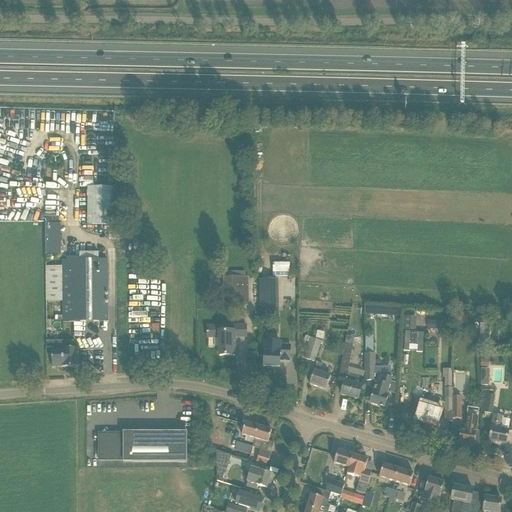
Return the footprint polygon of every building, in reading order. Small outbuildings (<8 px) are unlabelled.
[(88,194),(87,225),(114,225),(115,195),(88,194)] [(45,237),(45,253),(60,253),(60,222),(45,222),(45,237)] [(62,260),(62,267),(47,267),(48,301),(62,301),(62,322),(108,322),(108,312),(107,260),(99,260),(93,260),(62,260)] [(273,262),(272,276),(289,276),(290,262),(273,262)] [(226,277),(223,277),(224,303),(249,303),(249,276),(248,276),(248,271),(226,271),(226,277)] [(261,312),(278,312),(277,279),(260,279),(261,312)] [(285,295),(295,295),(295,283),(284,283),(285,295)] [(415,331),(416,317),(403,316),(402,330),(415,331)] [(428,321),(427,329),(438,329),(439,321),(428,321)] [(244,325),(207,325),(207,337),(219,337),(219,356),(234,355),(234,336),(245,335),(244,325)] [(416,344),(416,352),(422,352),(423,333),(405,332),(403,351),(409,351),(410,344),(416,344)] [(314,362),(321,341),(310,337),(303,358),(314,362)] [(72,341),(46,341),(46,348),(52,348),(52,349),(51,349),(52,368),(52,367),(62,366),(62,367),(65,367),(65,366),(69,366),(69,367),(78,367),(78,349),(72,349),(72,341)] [(290,349),(290,346),(280,346),(280,342),(264,342),(263,367),(279,367),(279,357),(289,357),(289,359),(290,349)] [(345,342),(340,368),(348,369),(353,343),(345,342)] [(374,381),(374,354),(370,356),(365,353),(365,381),(374,381)] [(309,384),(326,390),(329,381),(331,376),(322,373),(320,372),(323,364),(317,362),(312,375),(309,384)] [(481,384),(489,384),(488,368),(481,368),(481,384)] [(362,377),(354,375),(347,373),(341,395),(358,399),(362,386),(360,386),(362,377)] [(384,407),(387,398),(388,395),(387,395),(392,379),(378,374),(373,391),(372,394),(370,403),(384,407)] [(480,412),(492,414),(495,395),(483,394),(480,412)] [(439,425),(441,415),(443,410),(434,408),(437,398),(431,396),(428,406),(426,411),(423,420),(439,425)] [(461,420),(461,397),(452,397),(453,419),(461,420)] [(467,409),(467,416),(466,415),(464,429),(460,429),(459,434),(458,444),(474,446),(474,444),(478,444),(478,432),(476,432),(476,431),(477,410),(467,409)] [(508,432),(507,432),(509,424),(501,423),(502,416),(494,415),(489,440),(506,444),(508,432)] [(245,422),(242,432),(242,435),(255,438),(258,426),(245,422)] [(255,438),(252,446),(262,449),(258,463),(265,465),(267,460),(269,461),(274,443),(268,441),(271,430),(258,426),(255,438)] [(122,434),(99,434),(99,460),(123,460),(123,462),(186,462),(186,432),(123,432),(122,434)] [(250,454),(252,446),(231,440),(229,448),(250,454)] [(334,463),(343,466),(349,468),(353,455),(338,450),(334,463)] [(227,469),(231,456),(216,451),(216,466),(227,469)] [(368,459),(353,455),(349,468),(347,474),(360,478),(356,490),(365,493),(367,488),(370,477),(371,472),(365,470),(368,459)] [(394,481),(398,468),(383,464),(379,477),(394,481)] [(269,480),(271,474),(252,468),(247,482),(248,482),(247,487),(256,490),(258,485),(267,488),(267,486),(269,486),(271,481),(269,480)] [(398,468),(394,481),(410,486),(414,473),(398,468)] [(347,475),(341,473),(338,481),(344,483),(347,475)] [(376,479),(371,477),(370,477),(367,488),(373,490),(376,479)] [(444,493),(442,489),(444,483),(436,480),(437,479),(431,477),(431,478),(429,477),(424,491),(425,491),(423,495),(420,496),(424,504),(429,502),(436,504),(439,496),(439,495),(444,493)] [(329,479),(325,491),(328,492),(330,493),(340,496),(344,484),(329,479)] [(452,496),(451,500),(453,500),(450,511),(477,511),(478,506),(473,505),(473,504),(470,503),(473,490),(454,486),(452,496)] [(257,493),(241,488),(236,504),(250,508),(250,509),(259,511),(260,509),(262,510),(263,505),(261,505),(263,499),(255,497),(257,493)] [(382,500),(388,501),(392,489),(386,488),(382,500)] [(330,493),(328,492),(325,491),(318,489),(316,496),(311,495),(307,507),(320,511),(336,511),(338,507),(329,504),(329,505),(322,503),(323,499),(328,500),(330,493)] [(394,503),(398,491),(392,489),(388,501),(394,503)] [(355,495),(343,491),(341,498),(353,502),(355,495)] [(499,511),(500,510),(501,500),(485,498),(483,511),(485,511),(499,511)]
